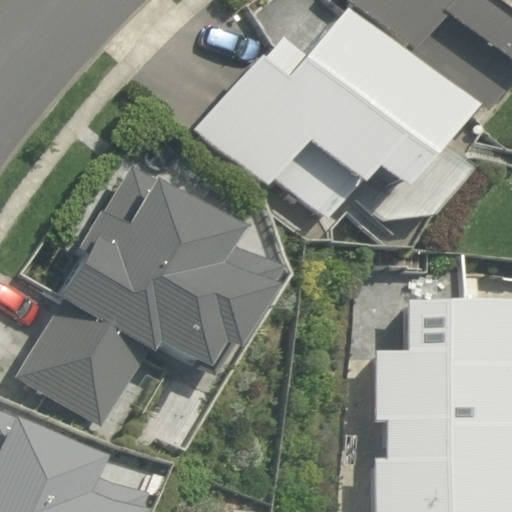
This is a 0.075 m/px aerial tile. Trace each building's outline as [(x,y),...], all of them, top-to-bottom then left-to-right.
[(511,0),(332,0),(470,120),(511,72),(511,0)] [(447,122),(327,21),(290,64),(269,46),(249,68),(245,65),(184,135),(253,194),(262,184),(312,228),(338,199),(371,228),(416,226),(458,179),(423,151),(447,122)] [(228,235),(122,173),(94,224),(87,221),(66,258),(71,261),(44,306),(51,310),(7,382),(91,434),(135,360),(138,362),(145,352),(189,380),(190,378),(201,385),(214,362),(215,362),(264,278),(218,252),(228,235)] [(360,511),(504,511),(507,437),(511,436),(511,377),(508,377),(509,310),(397,307),(395,358),(364,358),(364,429),(373,429),(373,466),(362,465),(360,511)] [(91,461),(0,421),(0,511),(126,511),(131,503),(81,481),(91,461)]
